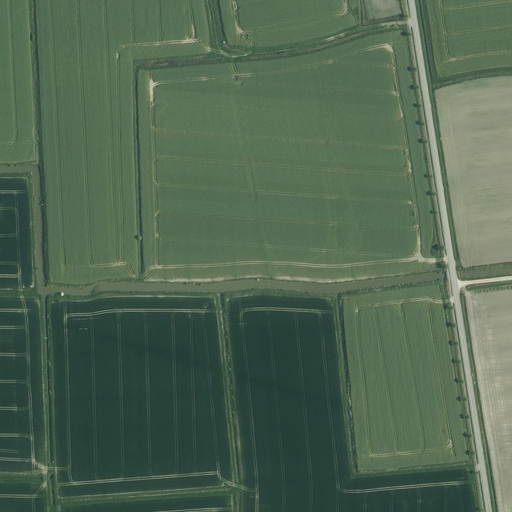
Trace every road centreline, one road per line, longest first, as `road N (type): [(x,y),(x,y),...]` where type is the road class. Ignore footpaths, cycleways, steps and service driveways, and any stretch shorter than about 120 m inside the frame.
road 1 (secondary): [(412,0),(489,511)]
road 2 (track): [(211,0),(219,45),(231,55),(415,23)]
